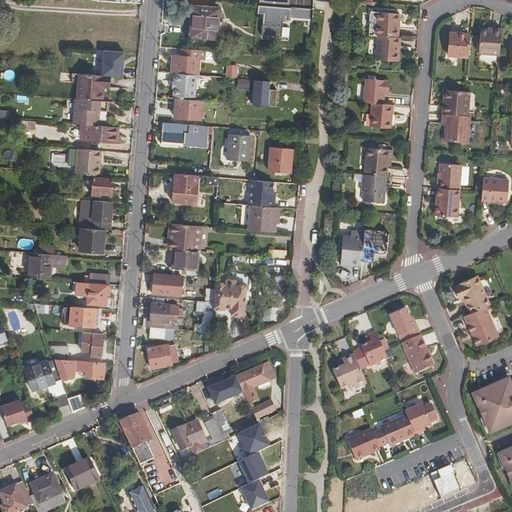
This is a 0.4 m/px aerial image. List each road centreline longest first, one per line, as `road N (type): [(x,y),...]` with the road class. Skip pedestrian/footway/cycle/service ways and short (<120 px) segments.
road 1 (residential): [(153,0),(119,402)]
road 2 (residential): [(450,0),(429,24),(414,275)]
road 3 (residential): [(119,402),(303,322)]
road 4 (residential): [(291,511),(303,322)]
road 5 (residential): [(414,275),(459,370),(453,391),(468,435)]
road 6 (unknown): [(143,392),(203,511)]
road 7 (residential): [(0,455),(119,402)]
road 8 (residential): [(414,275),(303,322)]
